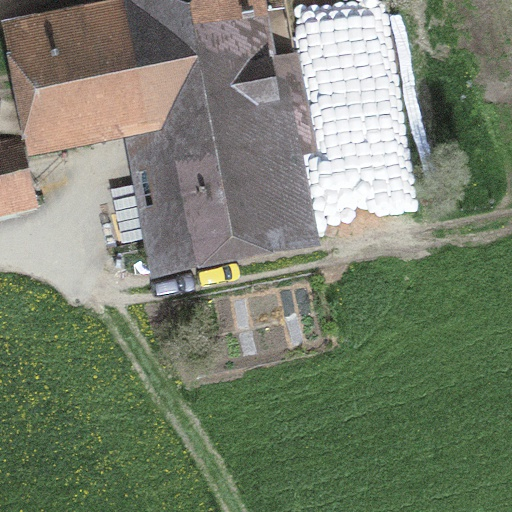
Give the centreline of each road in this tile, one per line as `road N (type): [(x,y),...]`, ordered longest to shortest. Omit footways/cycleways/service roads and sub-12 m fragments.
road 1 (track): [(511,221),(372,264),(106,300),(57,249)]
road 2 (track): [(106,300),(223,511)]
